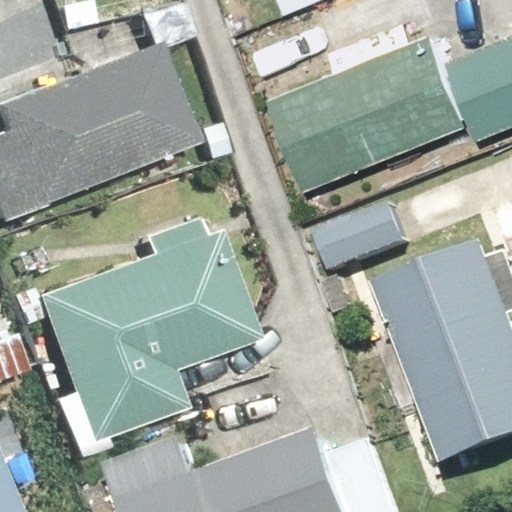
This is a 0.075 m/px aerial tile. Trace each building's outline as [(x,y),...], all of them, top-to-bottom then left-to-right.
[(284,0),(292,19),(340,0),(284,0)] [(450,29),(282,94),(320,191),(484,127),(489,141),(511,132),(511,41),(463,60),(450,29)] [(0,218),(195,140),(153,38),(0,99),(0,121),(3,129),(0,130),(0,218)] [(391,199),(316,230),(335,277),(411,246),(391,199)] [(150,251),(32,293),(87,445),(186,409),(172,369),(257,338),(217,227),(200,233),(194,216),(144,234),(150,251)] [(498,242),(383,285),(453,467),(511,444),(511,254),(504,257),(498,242)] [(204,440),(128,466),(143,511),(369,511),(342,434),(217,478),(204,440)] [(22,511),(0,455),(0,511),(22,511)]
